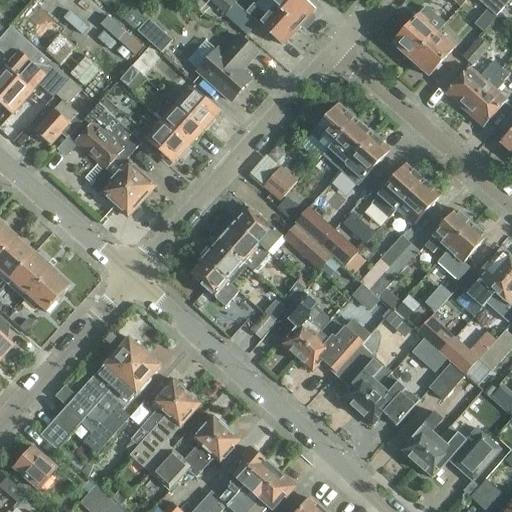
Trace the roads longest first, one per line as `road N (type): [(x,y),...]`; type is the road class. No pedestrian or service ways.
road 1 (residential): [(130,278),(392,511)]
road 2 (residential): [(130,278),(332,52)]
road 3 (residential): [(511,214),(332,52)]
road 4 (residential): [(0,418),(130,278)]
road 5 (residential): [(0,160),(130,278)]
